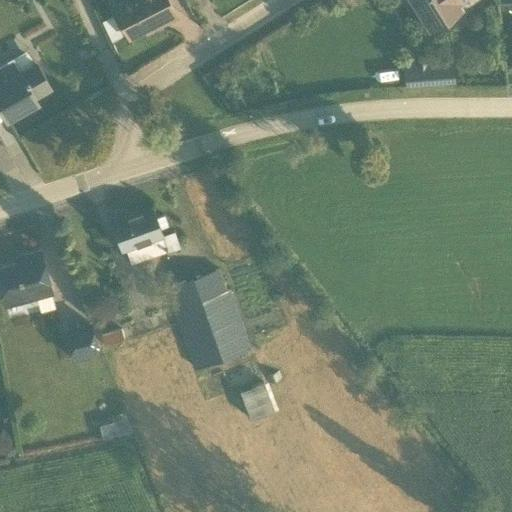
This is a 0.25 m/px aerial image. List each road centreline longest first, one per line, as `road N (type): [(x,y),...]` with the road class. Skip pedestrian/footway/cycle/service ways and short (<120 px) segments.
road 1 (unclassified): [(511,109),(297,118),(130,168)]
road 2 (residential): [(284,0),(139,91),(125,121),(130,168)]
road 3 (unclassified): [(130,168),(0,207)]
